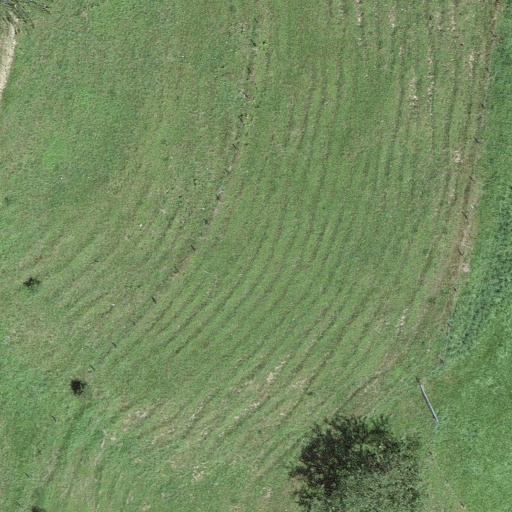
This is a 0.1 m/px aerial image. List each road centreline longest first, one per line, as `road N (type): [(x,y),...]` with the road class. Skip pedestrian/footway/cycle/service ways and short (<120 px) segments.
road 1 (track): [(280,511),(300,474),(411,341),(457,258),(482,188),(511,19)]
road 2 (track): [(300,474),(337,455),(457,362),(479,332),(511,253)]
